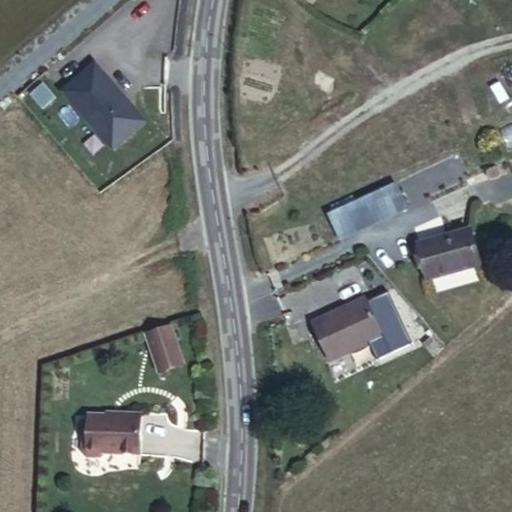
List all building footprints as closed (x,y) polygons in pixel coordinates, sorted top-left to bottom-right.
[(56,93),(107,153),(140,125),(89,65),(56,93)] [(363,154),(394,139),(387,126),(356,141),(363,154)] [(422,200),(471,174),(448,130),(400,154),(409,173),(422,200)] [(369,168),(400,154),(394,139),(363,154),(369,168)] [(409,173),(400,154),(369,168),(318,192),(328,212),(409,173)] [(328,212),(341,239),(422,200),(409,173),(328,212)] [(458,216),(411,237),(427,272),(474,251),(458,216)] [(438,279),(440,289),(479,281),(476,271),(438,279)] [(384,335),(365,296),(310,319),(329,360),(384,335)] [(184,359),(172,321),(148,328),(160,366),(184,359)] [(126,409),(94,408),(93,427),(88,432),(87,444),(91,449),(104,449),(109,446),(144,448),(147,408),(126,407),(126,409)]
